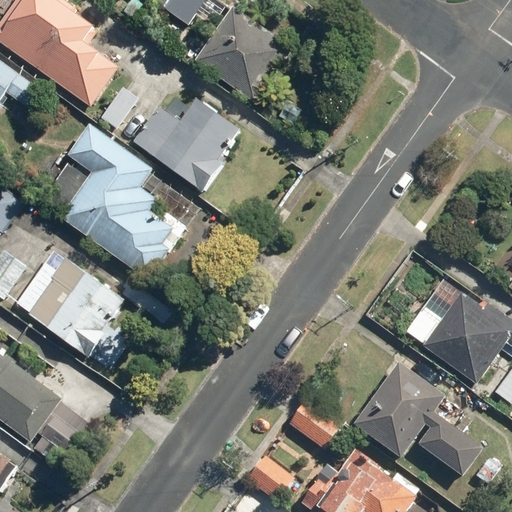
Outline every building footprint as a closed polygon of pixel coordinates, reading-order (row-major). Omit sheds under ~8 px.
[(22,0),(0,32),(0,42),(96,109),(123,70),(88,45),(98,30),(77,15),(81,10),(66,0),(22,0)] [(298,52),(237,9),(235,12),(218,0),(146,0),(151,3),(153,0),(156,0),(214,41),(198,63),(259,107),(298,52)] [(42,89),(0,59),(0,106),(9,94),(28,108),(42,89)] [(143,101),(128,89),(106,118),(121,130),(143,101)] [(245,132),(202,100),(184,125),(163,109),(138,142),(207,193),(229,164),(224,160),(245,132)] [(159,173),(95,127),(72,158),(96,176),(64,220),(152,284),(176,252),(167,246),(179,230),(156,213),(163,203),(146,190),(159,173)] [(0,231),(7,236),(30,204),(0,183),(0,231)] [(130,301),(58,251),(18,307),(93,359),(110,335),(107,333),(130,301)] [(31,268),(9,253),(0,264),(0,295),(7,301),(31,268)] [(492,314),(465,295),(427,348),(481,385),(510,345),(511,346),(511,318),(496,308),(492,314)] [(135,341),(118,329),(97,357),(114,369),(135,341)] [(66,400),(0,353),(0,420),(34,445),(66,400)] [(449,398),(402,364),(358,426),(406,460),(430,426),(434,429),(422,446),(468,478),(489,449),(438,413),(449,398)] [(511,374),(499,393),(511,402),(511,374)] [(348,427),(311,400),(292,425),(330,452),(348,427)] [(92,424),(66,406),(44,436),(46,437),(38,449),(54,460),(62,448),(70,454),(92,424)] [(0,487),(3,490),(21,465),(0,450),(0,487)] [(412,511),(422,498),(358,452),(332,486),(323,480),(306,504),(316,511),(315,511),(412,511)] [(299,479),(271,457),(253,480),(282,501),(299,479)] [(506,466),(493,457),(480,476),(492,485),(506,466)]
